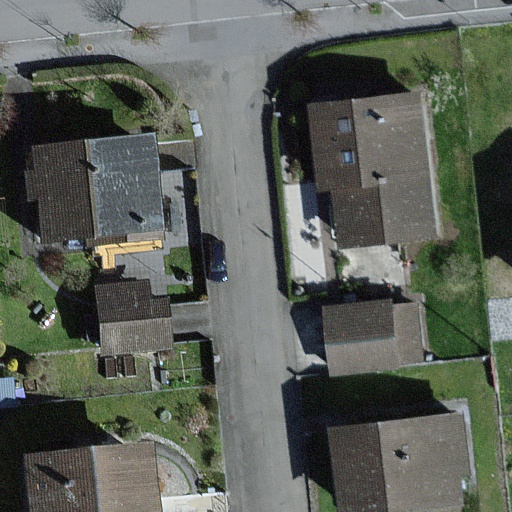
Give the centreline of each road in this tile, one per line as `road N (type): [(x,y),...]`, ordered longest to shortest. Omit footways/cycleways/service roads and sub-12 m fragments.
road 1 (residential): [(277,511),(220,0)]
road 2 (residential): [(152,0),(0,17)]
